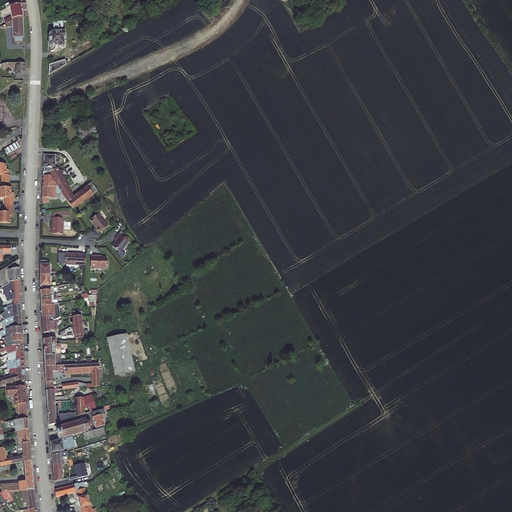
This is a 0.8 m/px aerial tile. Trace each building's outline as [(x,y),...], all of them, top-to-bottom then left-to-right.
[(11,21),(23,18),(18,0),(13,0),(11,2),(12,8),(9,9),(11,19),(3,23),(5,26),(12,23),(11,21)] [(25,45),(23,18),(11,21),(12,23),(14,41),(14,47),(25,45)] [(61,23),(52,23),(52,33),(50,33),(48,35),(48,43),(49,43),(48,52),(54,52),(54,47),(62,47),(61,41),(64,40),(64,36),(62,33),(61,23)] [(63,61),(48,66),(47,77),(65,66),(64,63),(63,61)] [(24,65),(24,63),(0,64),(0,68),(14,67),(14,78),(22,78),(22,74),(24,74),(24,65)] [(16,144),(3,152),(5,156),(6,157),(13,153),(19,149),(16,144)] [(53,152),(42,152),(41,171),(45,171),(49,177),(54,184),(55,185),(55,186),(57,189),(69,206),(87,194),(81,186),(72,193),(52,165),(53,152)] [(13,153),(6,157),(9,162),(16,158),(13,153)] [(0,164),(0,175),(1,175),(1,182),(9,182),(9,175),(8,175),(8,172),(6,172),(6,164),(0,164)] [(40,184),(49,184),(50,184),(55,185),(54,184),(49,177),(45,171),(41,171),(40,184)] [(88,180),(83,183),(85,184),(90,191),(94,188),(88,180)] [(50,184),(49,184),(40,184),(40,198),(47,198),(46,194),(51,194),(51,189),(57,189),(55,186),(55,185),(50,184)] [(85,184),(81,186),(87,194),(90,191),(85,184)] [(5,205),(12,205),(13,199),(13,196),(11,195),(11,188),(0,187),(0,197),(5,198),(5,205)] [(12,212),(12,205),(5,205),(4,212),(0,211),(0,222),(10,223),(10,215),(12,215),(12,212)] [(67,213),(67,207),(54,208),(52,208),(51,214),(62,215),(62,213),(67,213)] [(96,229),(97,230),(107,224),(98,211),(94,214),(89,217),(95,226),(94,227),(96,229)] [(62,215),(51,214),(51,223),(51,225),(50,225),(50,230),(61,231),(62,219),(61,219),(62,215)] [(110,245),(117,252),(127,241),(118,233),(113,238),(115,240),(113,241),(111,243),(110,245)] [(9,253),(10,246),(0,245),(0,261),(1,261),(2,253),(9,253)] [(75,252),(65,252),(66,263),(86,262),(85,251),(75,252)] [(94,252),(90,252),(91,264),(105,263),(104,252),(97,253),(97,252),(94,252)] [(47,259),(40,259),(40,274),(50,273),(50,263),(47,263),(47,259)] [(20,281),(19,260),(0,272),(0,282),(3,288),(6,286),(7,286),(15,281),(20,281)] [(51,284),(50,273),(40,274),(41,289),(49,289),(49,284),(51,284)] [(20,301),(20,281),(15,281),(7,286),(6,286),(3,288),(7,293),(5,294),(10,301),(13,299),(13,301),(20,301)] [(50,289),(49,289),(41,289),(41,294),(51,294),(51,290),(54,290),(54,286),(50,286),(50,289)] [(60,316),(57,302),(52,303),(42,304),(42,321),(52,320),(60,316)] [(21,316),(20,304),(13,304),(13,309),(2,316),(5,321),(7,319),(14,316),(21,316)] [(22,327),(21,316),(14,316),(7,319),(5,321),(2,322),(4,329),(10,328),(11,328),(14,328),(22,327)] [(82,337),(82,316),(74,316),(75,338),(82,337)] [(52,322),(52,320),(42,321),(43,334),(50,333),(50,332),(52,332),(52,331),(52,322)] [(22,334),(22,327),(14,328),(11,328),(10,328),(4,329),(0,331),(0,332),(1,335),(6,335),(6,336),(8,335),(14,335),(22,334)] [(126,330),(107,335),(116,374),(135,369),(126,330)] [(23,345),(22,334),(14,335),(8,335),(6,336),(4,338),(2,338),(6,347),(11,345),(13,345),(23,345)] [(63,347),(63,343),(60,343),(56,344),(43,344),(44,354),(54,354),(59,353),(59,347),(63,347)] [(23,350),(23,345),(13,345),(11,345),(6,347),(5,348),(5,351),(7,355),(16,352),(16,350),(23,350)] [(24,359),(23,350),(16,350),(16,352),(7,355),(6,355),(8,360),(17,360),(24,359)] [(25,369),(24,359),(17,360),(8,360),(7,360),(10,369),(12,369),(17,369),(25,369)] [(64,364),(55,365),(44,365),(45,390),(54,389),(78,386),(78,379),(61,381),(61,383),(53,383),(52,370),(63,369),(64,371),(91,369),(92,375),(100,374),(99,361),(64,364)] [(25,379),(25,369),(17,369),(12,369),(10,369),(10,376),(12,375),(17,374),(18,381),(25,379)] [(0,378),(0,385),(18,381),(17,374),(12,375),(10,376),(0,378)] [(25,385),(7,387),(8,395),(15,395),(16,405),(19,405),(20,420),(27,420),(25,385)] [(54,397),(54,389),(45,390),(46,397),(54,397)] [(94,406),(90,394),(83,396),(84,413),(88,411),(95,409),(94,406)] [(84,413),(83,396),(74,397),(75,411),(63,411),(63,412),(59,412),(55,412),(55,407),(55,405),(54,401),(46,401),(47,424),(58,422),(84,413)] [(110,403),(103,406),(104,407),(95,411),(96,415),(93,416),(96,427),(106,424),(102,413),(106,412),(105,408),(111,406),(110,403)] [(81,419),(54,425),(57,439),(72,435),(85,432),(93,429),(90,419),(88,419),(87,419),(86,417),(85,416),(81,417),(81,419)] [(28,429),(28,425),(21,425),(20,420),(13,422),(15,432),(28,429)] [(93,429),(85,432),(86,439),(106,433),(104,426),(93,429)] [(29,442),(28,429),(15,432),(17,445),(29,442)] [(75,447),(72,435),(57,439),(49,441),(49,454),(75,447)] [(30,454),(29,442),(17,445),(16,445),(17,450),(22,449),(23,454),(23,456),(29,456),(29,454),(30,454)] [(0,465),(12,464),(12,460),(10,460),(10,458),(6,459),(4,447),(0,448),(0,465)] [(64,451),(51,455),(51,465),(60,463),(59,462),(60,462),(60,458),(65,457),(64,451)] [(12,464),(23,462),(23,456),(23,454),(9,456),(10,458),(12,458),(12,460),(12,464)] [(31,461),(30,454),(29,454),(29,456),(23,456),(23,462),(31,461)] [(33,489),(31,461),(23,462),(25,483),(19,484),(7,485),(7,492),(10,491),(23,490),(33,489)] [(62,463),(60,462),(59,462),(60,463),(51,465),(53,482),(62,480),(61,473),(62,472),(62,469),(63,469),(62,463)] [(76,484),(54,490),(54,498),(75,493),(78,492),(78,490),(76,484)] [(85,488),(78,490),(78,492),(75,493),(80,511),(94,511),(94,508),(91,509),(85,488)] [(36,508),(33,489),(23,490),(25,501),(28,501),(29,506),(25,507),(25,508),(27,508),(27,509),(36,508)] [(7,492),(2,493),(4,500),(7,499),(9,502),(13,501),(10,491),(7,492)]
